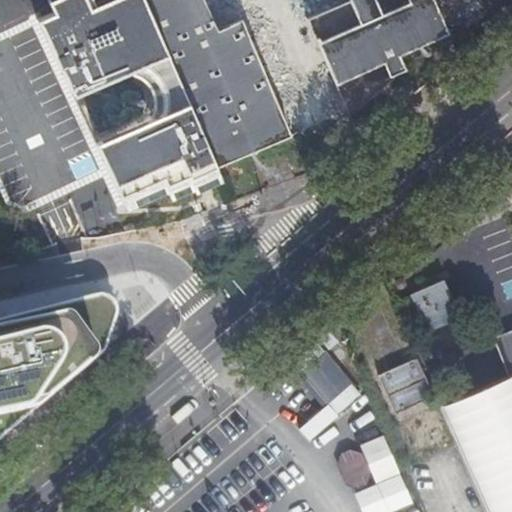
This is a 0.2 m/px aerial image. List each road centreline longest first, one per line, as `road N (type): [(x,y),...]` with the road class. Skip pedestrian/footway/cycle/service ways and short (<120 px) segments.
road 1 (secondary): [(511,67),(209,326)]
road 2 (secondary): [(224,354),(511,108)]
road 3 (secondary): [(209,326),(0,506)]
road 4 (tertiary): [(0,284),(145,254),(170,267),(209,326)]
road 5 (secondary): [(38,511),(224,354)]
road 6 (unknown): [(72,269),(0,65)]
